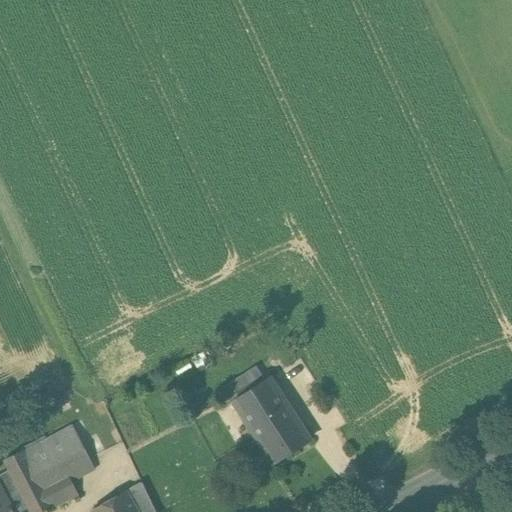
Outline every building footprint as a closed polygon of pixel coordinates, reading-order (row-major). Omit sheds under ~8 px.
[(229,382),(238,398),(268,380),(258,365),(229,382)] [(238,398),(231,402),(235,409),(272,387),(268,380),(238,398)] [(272,387),(235,409),(270,466),(306,444),(272,387)] [(73,425),(24,451),(34,469),(59,455),(82,443),(73,425)] [(91,460),(82,443),(59,455),(68,473),(91,460)] [(34,469),(24,451),(6,460),(10,469),(18,485),(24,498),(23,498),(28,508),(30,511),(47,511),(55,508),(34,469)] [(59,455),(34,469),(55,508),(79,495),(72,482),(68,473),(59,455)] [(95,469),(91,460),(68,473),(72,482),(95,469)] [(18,485),(10,469),(0,474),(0,487),(12,511),(20,511),(28,508),(23,498),(24,498),(18,485)] [(156,511),(143,482),(127,491),(138,511),(156,511)] [(0,511),(12,511),(0,487),(0,511)] [(138,511),(127,491),(91,510),(92,511),(138,511)]
